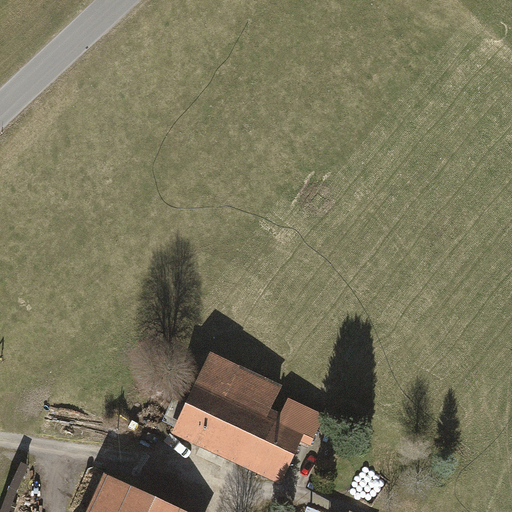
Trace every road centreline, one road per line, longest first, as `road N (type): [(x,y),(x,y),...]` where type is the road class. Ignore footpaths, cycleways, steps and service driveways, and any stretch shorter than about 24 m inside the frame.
road 1 (track): [(0,436),(123,455),(211,494),(242,483),(347,511)]
road 2 (tertiary): [(115,0),(0,109)]
